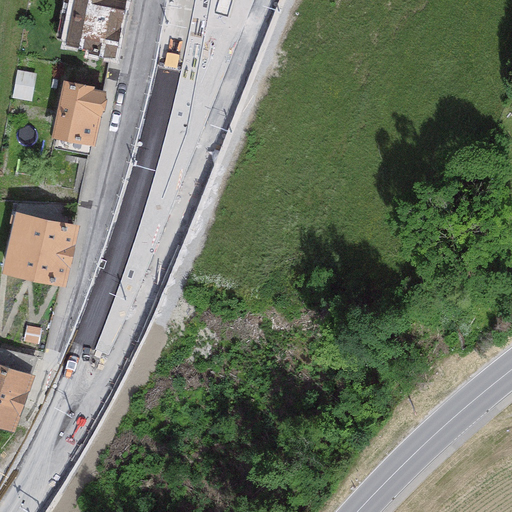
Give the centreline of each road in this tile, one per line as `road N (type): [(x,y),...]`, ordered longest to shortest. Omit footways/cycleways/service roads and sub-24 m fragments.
road 1 (residential): [(56,355),(82,285),(149,0)]
road 2 (secondary): [(361,511),(415,449),(511,374)]
road 3 (unknown): [(0,473),(56,355)]
